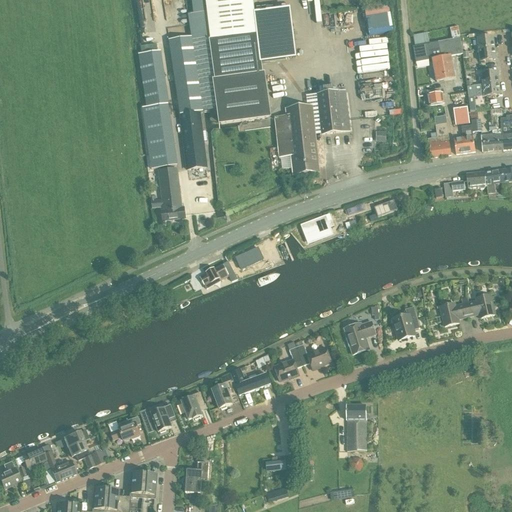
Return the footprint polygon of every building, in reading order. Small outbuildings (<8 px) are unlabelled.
[(193,15),(188,16),(191,38),(202,112),(219,110),(221,124),(269,118),(253,0),(192,0),(192,3),(193,11),(193,15)] [(263,64),(286,61),(280,11),(257,14),(263,64)] [(452,40),(438,43),(445,81),(455,79),(451,57),(463,55),(462,53),(461,47),(460,39),(460,37),(458,27),(450,29),(452,40)] [(427,34),(413,37),(415,47),(429,44),(427,34)] [(191,38),(169,41),(181,116),(187,169),(206,167),(199,113),(202,112),(191,38)] [(479,51),(495,49),(493,38),(477,39),(479,51)] [(415,47),(413,47),(416,64),(429,61),(432,61),(436,83),(445,81),(438,43),(429,44),(415,47)] [(480,63),(496,61),(495,49),(479,51),(480,63)] [(161,53),(139,56),(141,66),(147,108),(145,108),(149,140),(153,170),(176,167),(171,137),(161,63),(163,63),(161,53)] [(483,86),(499,84),(497,73),(481,74),(483,85),(483,86)] [(472,87),(467,88),(468,100),(470,113),(476,112),(474,99),(473,92),(483,91),(484,98),(499,96),(500,96),(499,84),(483,86),(483,85),(472,87)] [(324,95),(317,96),(322,135),(350,132),(345,93),(334,94),(333,88),(323,89),(324,95)] [(444,105),(442,94),(428,97),(429,107),(444,105)] [(287,118),(277,119),(283,168),(293,167),(294,176),(319,173),(311,107),(286,110),(287,118)] [(456,126),(469,124),(467,109),(453,110),(456,126)] [(499,110),(490,111),(491,124),(494,124),(495,131),(492,132),(492,135),(491,135),(493,153),(503,152),(501,130),(496,131),(495,126),(497,126),(496,117),(502,117),(502,110),(499,110)] [(511,116),(506,117),(506,119),(500,119),(501,130),(503,152),(511,151),(511,116)] [(438,139),(428,141),(431,159),(451,156),(446,117),(435,119),(438,139)] [(480,121),(479,121),(471,122),(472,126),(473,134),(481,133),(481,124),(480,121)] [(461,128),(463,139),(454,141),(456,156),(475,153),(473,134),(472,126),(461,128)] [(377,133),(376,142),(386,143),(386,133),(377,133)] [(482,154),(493,153),(491,135),(481,136),(482,154)] [(511,169),(501,171),(500,171),(502,185),(511,183),(511,169)] [(182,209),(177,170),(159,172),(162,201),(152,203),(152,209),(161,208),(163,223),(186,220),(184,209),(182,209)] [(500,171),(485,173),(487,188),(488,195),(495,194),(494,186),(501,185),(502,185),(500,171)] [(485,173),(467,176),(468,189),(478,188),(481,190),(484,190),(485,188),(487,188),(485,173)] [(445,199),(453,198),(454,198),(453,193),(465,191),(464,182),(451,184),(444,185),(445,199)] [(436,199),(443,198),(442,189),(434,191),(436,199)] [(394,202),(379,207),(383,217),(397,211),(394,202)] [(325,217),(299,226),(302,235),(305,244),(324,237),(327,236),(326,230),(330,229),(325,217)] [(253,252),(232,264),(238,275),(260,264),(253,252)] [(237,279),(228,263),(215,270),(215,269),(205,274),(206,275),(200,278),(205,287),(211,284),(213,283),(214,286),(229,277),(232,282),(237,279)] [(495,316),(491,297),(476,300),(477,303),(469,304),(468,299),(465,300),(469,318),(480,316),(481,320),(495,316)] [(469,318),(465,300),(462,301),(463,306),(455,308),(455,305),(440,309),(445,328),(459,325),(458,321),(469,318)] [(399,342),(415,337),(413,332),(420,330),(414,308),(405,311),(407,317),(393,321),(399,342)] [(376,336),(371,323),(361,326),(361,325),(344,330),(353,356),(369,351),(365,338),(368,337),(369,338),(376,336)] [(302,342),(295,345),(296,349),(304,367),(310,365),(313,372),(313,371),(332,364),(326,349),(308,356),(304,346),(303,346),(302,342)] [(293,362),(274,369),(280,383),(299,376),(299,377),(300,377),(297,370),(304,367),(296,349),(295,346),(294,343),(290,345),(287,346),(293,362)] [(240,370),(230,375),(235,388),(239,397),(270,385),(267,376),(263,377),(258,379),(248,383),(246,378),(247,378),(246,375),(243,376),(241,373),(240,370)] [(221,412),(227,409),(226,408),(232,405),(229,397),(235,395),(230,382),(221,385),(222,388),(212,392),(219,410),(221,410),(221,412)] [(195,422),(201,419),(200,418),(202,417),(199,409),(205,406),(200,393),(191,397),(192,399),(182,403),(188,421),(192,420),(193,421),(194,420),(195,422)] [(161,435),(166,433),(165,431),(171,429),(168,421),(174,418),(169,405),(161,408),(162,411),(151,415),(158,434),(160,433),(161,435)] [(347,453),(366,453),(366,407),(347,407),(347,453)] [(131,441),(140,438),(136,428),(141,426),(138,418),(117,426),(119,431),(111,435),(113,442),(122,439),(123,443),(131,440),(131,441)] [(80,434),(63,440),(67,449),(83,442),(80,434)] [(83,442),(67,449),(71,458),(75,456),(78,462),(84,459),(87,469),(88,470),(105,464),(106,463),(105,461),(101,452),(98,446),(87,451),(83,442)] [(56,468),(48,447),(42,449),(51,470),(56,484),(76,476),(74,471),(78,469),(75,463),(71,464),(71,463),(56,468)] [(41,450),(31,454),(22,458),(27,470),(46,462),(41,450)] [(107,450),(101,452),(105,461),(111,459),(107,450)] [(360,472),(365,465),(361,459),(353,458),(349,465),(353,472),(360,472)] [(49,486),(55,483),(46,462),(41,465),(42,468),(41,468),(49,486)] [(15,488),(22,485),(12,463),(3,467),(6,473),(0,475),(0,482),(4,491),(15,487),(15,488)] [(286,463),(266,465),(267,473),(287,471),(286,463)] [(208,482),(209,465),(198,464),(198,472),(187,471),(186,479),(185,479),(184,480),(183,481),(182,482),(182,483),(182,484),(183,485),(183,486),(185,487),(186,487),(185,494),(200,495),(201,481),(208,482)] [(21,479),(27,477),(24,469),(18,471),(21,479)] [(142,500),(144,474),(132,474),(130,498),(141,499),(141,500),(142,500)] [(154,500),(156,475),(144,474),(142,500),(142,499),(154,500)] [(104,511),(106,490),(94,489),(92,511),(104,511)] [(286,489),(272,494),(275,503),(289,498),(286,489)] [(122,511),(124,502),(117,501),(118,491),(106,490),(104,511),(122,511)] [(331,500),(343,499),(354,497),(353,490),(330,494),(331,500)]
